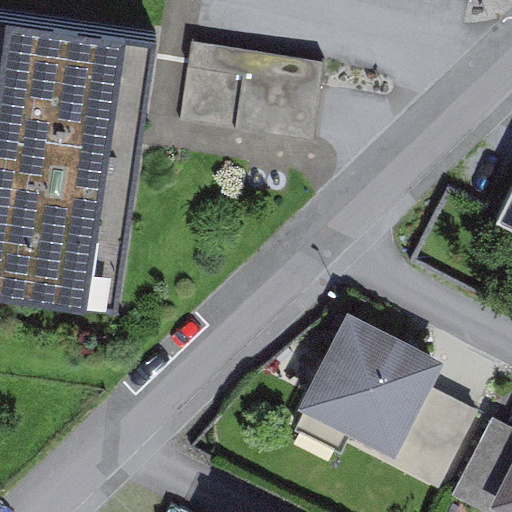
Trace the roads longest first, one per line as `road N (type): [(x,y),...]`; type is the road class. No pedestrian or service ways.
road 1 (residential): [(323,242),(50,511)]
road 2 (residential): [(511,59),(323,242)]
road 3 (residential): [(511,339),(323,242)]
